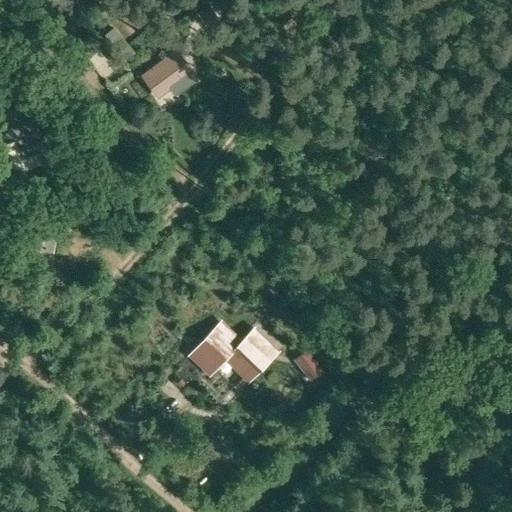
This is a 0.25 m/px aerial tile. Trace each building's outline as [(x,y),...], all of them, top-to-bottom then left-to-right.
[(150,72),(144,76),(157,95),(190,71),(183,62),(185,61),(178,51),(161,64),(161,63),(150,71),(150,72)] [(11,127),(25,156),(45,147),(33,121),(35,120),(34,117),(32,118),(25,101),(9,108),(16,124),(10,126),(11,127)] [(85,207),(76,204),(70,224),(80,227),(85,207)] [(53,235),(29,231),(24,257),(53,263),(53,260),(51,260),(53,253),(49,253),(53,235)] [(215,327),(197,346),(217,366),(227,356),(246,373),(268,350),(270,349),(269,348),(272,345),(257,331),(241,349),(237,344),(235,346),(215,327)] [(321,369),(307,350),(296,358),(310,377),(321,369)] [(498,511),(494,499),(462,510),(462,511),(498,511)]
